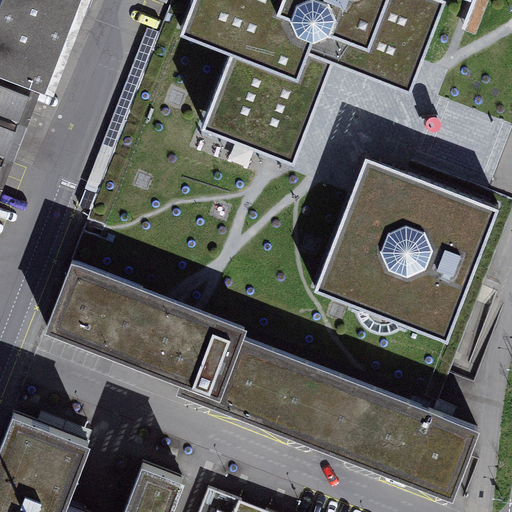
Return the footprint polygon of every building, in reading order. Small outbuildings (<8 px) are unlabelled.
[(0,0),(0,190),(73,0),(0,0)] [(232,50),(202,126),(289,160),(317,90),(329,57),(401,85),(434,0),(181,0),(172,26),(232,50)] [(488,206),(362,159),(358,168),(312,292),(438,340),(488,206)] [(206,314),(73,262),(46,332),(173,381),(170,387),(177,389),(323,445),(446,492),(470,429),(238,340),(243,328),(206,314)] [(12,407),(0,439),(0,511),(181,511),(196,473),(137,451),(114,511),(108,511),(77,500),(99,440),(12,407)] [(261,511),(214,494),(207,511),(261,511)]
